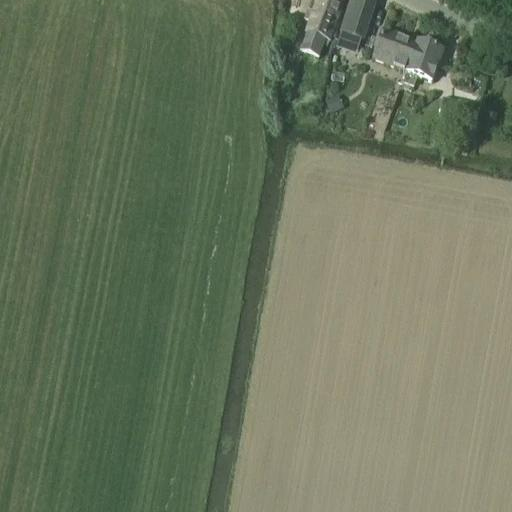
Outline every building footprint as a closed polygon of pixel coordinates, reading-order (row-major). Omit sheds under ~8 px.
[(330,44),(344,0),(316,0),(305,36),(307,37),(300,55),(319,62),(326,43),(330,44)] [(363,45),(376,5),(358,0),(350,0),(339,37),(363,45)] [(409,70),(417,45),(416,45),(384,33),(373,63),(405,74),(407,69),(409,70)] [(413,91),(418,79),(432,84),(442,55),(417,45),(409,70),(407,69),(405,74),(407,75),(402,87),(413,91)] [(471,138),(477,113),(454,108),(448,132),(471,138)]
